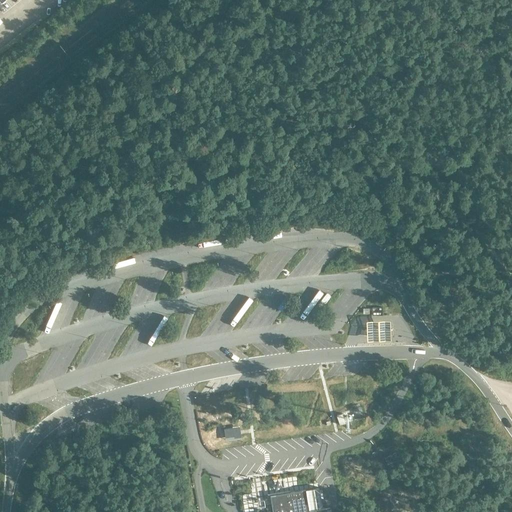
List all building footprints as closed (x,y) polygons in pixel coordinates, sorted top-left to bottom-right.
[(294,298),(298,302),(306,293),(302,290),(294,298)] [(366,320),(366,325),(367,339),(391,338),(390,324),(390,319),(366,320)] [(342,414),(337,415),(340,425),(345,423),(342,414)] [(395,453),(384,459),(388,465),(398,459),(395,453)] [(330,511),(330,507),(309,511),(305,490),(271,496),(273,511),(330,511)]
